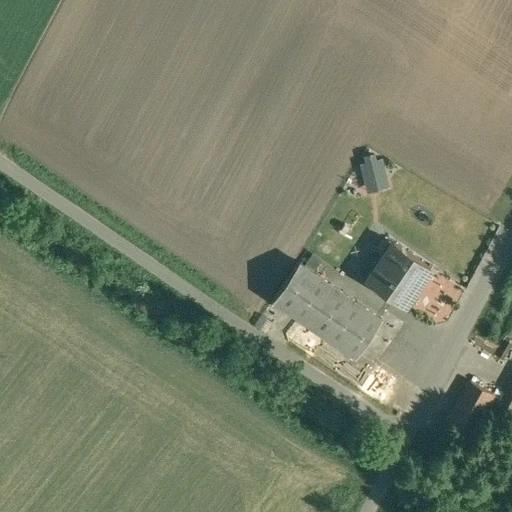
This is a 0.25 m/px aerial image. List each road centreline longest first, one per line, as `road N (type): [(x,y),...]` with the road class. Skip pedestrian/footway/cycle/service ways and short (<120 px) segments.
road 1 (unclassified): [(0,152),(401,428)]
road 2 (unclassified): [(511,217),(401,428)]
